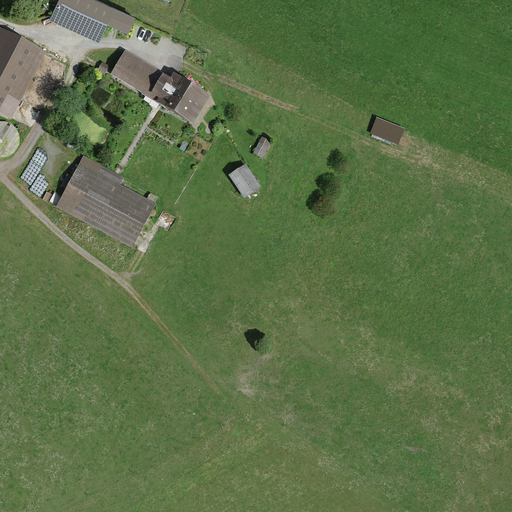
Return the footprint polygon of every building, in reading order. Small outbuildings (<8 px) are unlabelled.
[(135,15),(101,0),(57,0),(50,18),(99,41),(107,23),(128,32),(135,15)] [(44,55),(0,32),(0,108),(13,115),(44,55)] [(127,58),(115,77),(194,124),(209,100),(176,80),(173,86),(127,58)] [(403,132),(377,121),(371,134),(398,145),(403,132)] [(263,137),(255,153),(265,158),(273,142),(263,137)] [(84,160),(59,208),(133,246),(154,206),(117,187),(121,179),(84,160)] [(244,168),(232,176),(247,198),(259,191),(244,168)]
